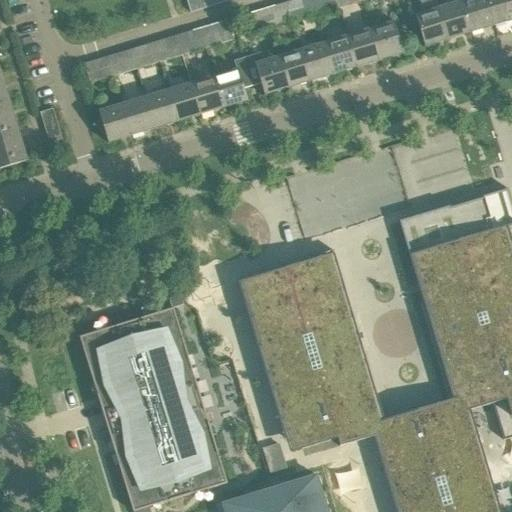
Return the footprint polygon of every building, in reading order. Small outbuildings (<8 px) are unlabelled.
[(234,0),(187,0),(193,12),(234,0)] [(296,0),(240,17),(247,37),(368,0),(296,0)] [(448,41),(435,0),(424,0),(420,2),(423,13),(415,16),(424,48),(448,41)] [(461,1),(439,8),(436,0),(435,0),(448,41),(471,34),(461,1)] [(471,34),(493,27),(485,0),(465,0),(461,1),(471,34)] [(511,21),(511,6),(510,0),(485,0),(493,27),(511,21)] [(227,22),(83,65),(90,85),(232,41),(227,22)] [(370,29),(380,62),(403,55),(393,22),(370,29)] [(380,62),(370,29),(347,36),(357,69),(380,62)] [(357,69),(347,36),(324,43),(334,76),(357,69)] [(334,76),(324,43),(301,50),(311,82),(334,76)] [(311,82),(301,50),(278,57),(288,89),(311,82)] [(264,96),(288,89),(278,57),(266,61),(265,56),(261,54),(243,59),(251,87),(261,84),(264,96)] [(234,62),(236,70),(214,77),(223,109),(247,102),(243,90),(251,87),(243,59),(234,62)] [(191,84),(200,116),(223,109),(214,77),(191,84)] [(0,81),(0,110),(11,107),(3,80),(0,81)] [(167,91),(177,123),(200,116),(191,84),(167,91)] [(177,123),(167,91),(145,98),(154,130),(177,123)] [(154,130),(145,98),(121,105),(131,137),(147,133),(154,130)] [(124,140),(131,137),(121,105),(99,112),(108,144),(124,140)] [(0,110),(0,140),(20,135),(11,107),(0,110)] [(41,114),(53,152),(53,154),(64,150),(52,110),(41,114)] [(0,140),(0,170),(28,162),(20,135),(0,140)] [(249,279),(285,401),(300,450),(337,439),(339,447),(374,437),(396,511),(488,511),(459,414),(492,404),(503,441),(511,438),(511,244),(507,227),(511,225),(511,209),(507,192),(509,191),(508,190),(482,198),(482,199),(465,204),(450,209),(449,207),(399,222),(412,267),(411,267),(422,304),(419,305),(449,402),(410,413),(410,412),(372,423),(357,375),(369,371),(352,316),(341,320),(333,293),(345,290),(336,262),(325,265),(322,254),(299,261),(300,264),(249,279)] [(180,295),(169,299),(172,309),(183,305),(180,295)] [(135,511),(226,484),(173,309),(79,338),(132,511),(135,511)] [(279,445),(267,448),(272,468),(285,464),(279,445)] [(327,511),(316,475),(251,495),(252,500),(224,509),(224,511),(327,511)]
